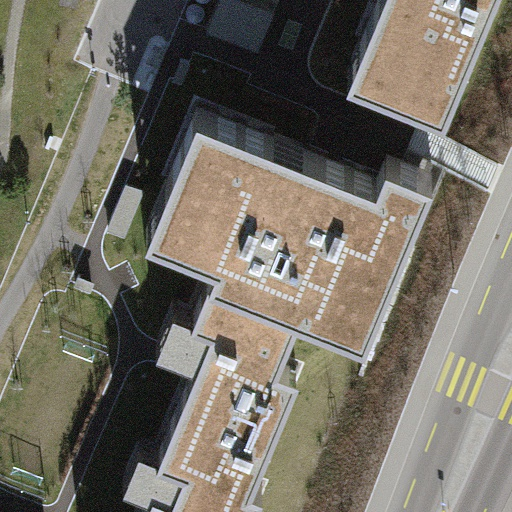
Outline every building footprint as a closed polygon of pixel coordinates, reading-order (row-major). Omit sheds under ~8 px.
[(378,0),(349,70),(446,111),(491,0),(378,0)] [(378,180),(198,105),(147,226),(217,255),(210,271),(300,309),(366,336),(433,176),(388,157),(378,180)] [(124,476),(152,488),(209,511),(252,511),(264,486),(252,481),(300,370),(278,361),(300,309),(210,271),(194,309),(175,300),(157,342),(198,359),(160,447),(140,438),(124,476)] [(318,392),(288,471),(307,479),(337,399),(318,392)] [(209,511),(152,488),(141,511),(209,511)]
